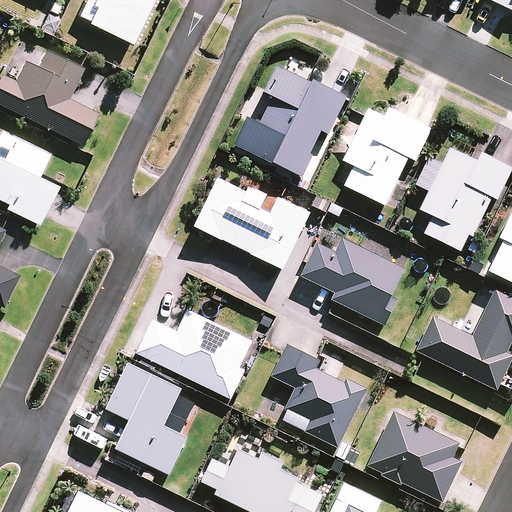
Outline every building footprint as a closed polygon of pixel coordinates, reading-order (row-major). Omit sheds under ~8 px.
[(96,0),(93,6),(97,7),(89,24),(132,45),(153,0),(96,0)] [(511,0),(487,0),(511,11),(511,0)] [(83,70),(34,46),(16,83),(1,76),(0,77),(0,105),(81,145),(96,114),(69,100),(83,70)] [(345,97),(277,68),(265,96),(252,90),(243,111),(249,114),(234,147),(302,176),(322,131),(328,134),(345,97)] [(430,131),(388,110),(384,118),(368,110),(343,161),(354,167),(344,186),(384,206),(408,157),(415,161),(430,131)] [(48,156),(1,132),(0,134),(0,200),(8,205),(6,208),(38,224),(57,187),(37,177),(48,156)] [(424,234),(460,252),(468,236),(472,238),(491,197),(497,199),(511,170),(480,155),(476,163),(450,150),(420,210),(433,216),(424,234)] [(247,194),(218,179),(195,227),(283,270),(309,214),(278,199),(270,215),(258,209),(265,195),(250,188),(247,194)] [(345,209),(313,193),(306,207),(338,223),(345,209)] [(0,239),(4,230),(0,228),(0,307),(1,308),(17,275),(0,267),(0,239)] [(404,269),(342,239),(336,253),(317,244),(301,277),(335,293),(331,300),(378,323),(404,269)] [(511,248),(502,244),(488,272),(511,283),(511,248)] [(511,344),(511,298),(495,290),(472,337),(434,318),(417,352),(495,390),(510,358),(506,356),(511,344)] [(251,342),(188,312),(177,334),(153,322),(137,353),(230,399),(244,371),(238,369),(251,342)] [(318,361),(287,346),(272,377),(297,389),(281,420),(337,447),(363,392),(314,369),(318,361)] [(180,390),(128,364),(106,409),(130,421),(116,449),(169,475),(187,438),(162,426),(180,390)] [(459,443),(393,412),(367,468),(441,502),(460,462),(452,458),(459,443)] [(213,459),(201,482),(216,490),(214,494),(250,511),(313,511),(324,491),(239,449),(230,468),(213,459)] [(120,511),(79,492),(69,511),(120,511)]
